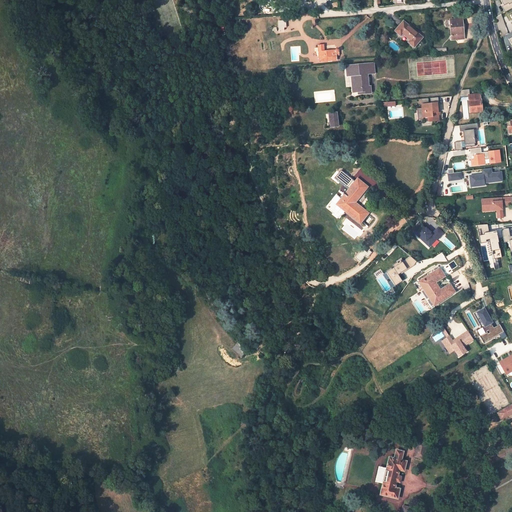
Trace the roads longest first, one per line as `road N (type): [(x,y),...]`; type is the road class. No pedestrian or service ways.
road 1 (track): [(168,365),(172,326),(152,262),(170,238),(187,247),(222,316),(269,359),(270,380),(278,380),(293,342),(247,237),(230,124),(292,263),(307,279),(324,283),(352,273),(407,211)]
road 2 (unclassified): [(487,17),(456,92),(428,210)]
road 3 (residential): [(324,15),(483,0)]
road 4 (track): [(136,492),(0,448)]
